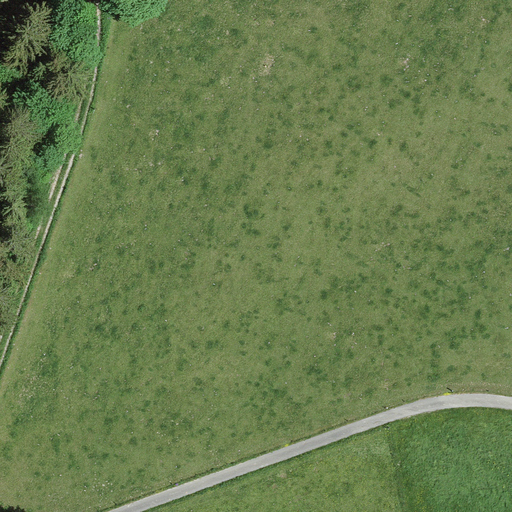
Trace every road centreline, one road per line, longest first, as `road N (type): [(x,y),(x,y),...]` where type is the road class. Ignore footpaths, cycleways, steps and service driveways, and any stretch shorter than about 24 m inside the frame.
road 1 (track): [(0,392),(75,159),(94,61),(85,0)]
road 2 (track): [(511,403),(448,404),(395,418),(142,511)]
